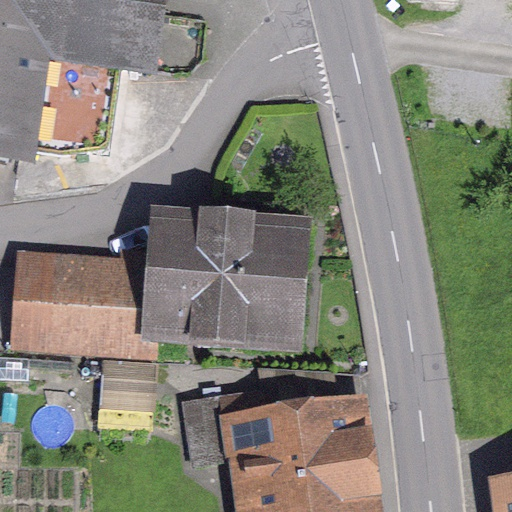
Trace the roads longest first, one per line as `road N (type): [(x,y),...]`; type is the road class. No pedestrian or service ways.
road 1 (secondary): [(431,511),(384,204),(347,37)]
road 2 (residential): [(0,234),(113,211),(177,173),(250,77),(347,37)]
